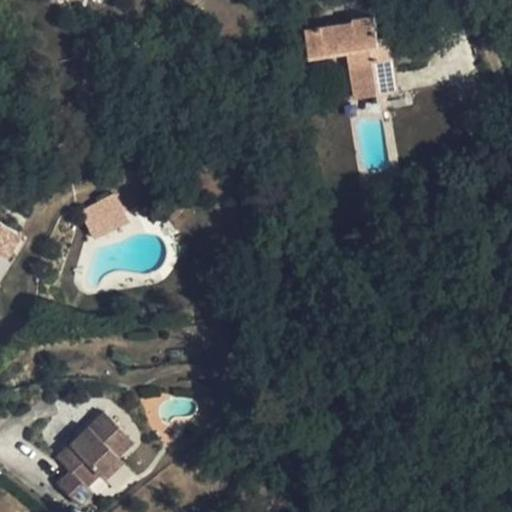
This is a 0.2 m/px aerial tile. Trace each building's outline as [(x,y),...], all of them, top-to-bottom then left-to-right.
[(306,30),(311,59),(353,53),(360,98),(399,92),(392,45),(381,47),(376,16),(354,20),(355,22),(306,30)] [(80,209),(90,232),(127,213),(116,191),(80,209)] [(0,251),(6,256),(20,234),(0,220),(0,251)] [(0,251),(0,280),(27,238),(20,234),(6,256),(0,251)] [(100,474),(119,455),(135,441),(106,410),(57,458),(71,472),(58,484),(79,505),(92,491),(87,486),(100,474)] [(119,455),(100,474),(106,481),(126,462),(119,455)]
